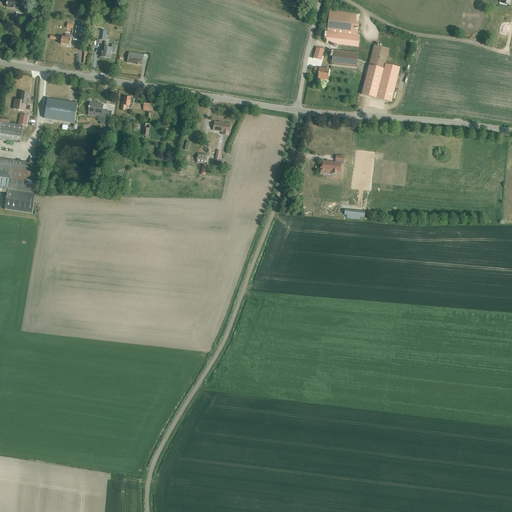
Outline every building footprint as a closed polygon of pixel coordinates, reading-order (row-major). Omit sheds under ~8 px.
[(7,0),(7,7),(22,10),(24,0),(7,0)] [(356,14),(329,11),(327,33),(357,36),(359,24),(355,23),(356,14)] [(508,30),(511,14),(508,14),(506,24),(505,26),(501,25),(500,29),(501,30),(501,33),(506,34),(507,31),(508,30)] [(99,40),(106,41),(107,31),(100,30),(99,40)] [(327,33),(326,43),(358,47),(359,37),(357,36),(327,33)] [(70,46),(72,36),(66,35),(65,38),(62,37),(61,44),(70,46)] [(102,52),(101,57),(110,58),(111,53),(115,54),(116,46),(112,45),(112,49),(105,48),(104,53),(102,52)] [(374,45),(361,95),(391,102),(400,68),(385,64),(389,49),(374,45)] [(316,48),(313,58),(321,60),(324,50),(316,48)] [(356,68),(358,53),(333,50),(331,65),(356,68)] [(127,63),(142,65),(144,56),(129,53),(127,63)] [(318,79),(328,80),(329,69),(314,68),(314,73),(318,74),(318,79)] [(21,101),(15,100),(13,109),(25,111),(23,111),(23,109),(25,110),(28,94),(22,93),(21,101)] [(122,102),(121,110),(125,111),(126,106),(130,106),(131,98),(130,98),(130,97),(128,97),(127,97),(124,97),(124,102),(122,102)] [(48,99),(44,119),(74,124),(78,104),(48,99)] [(96,116),(104,118),(105,112),(102,111),(103,105),(90,103),(89,107),(89,108),(88,115),(96,117),(96,116)] [(27,126),(29,116),(20,114),(18,124),(27,126)] [(0,122),(0,138),(21,141),(23,126),(0,122)] [(229,133),(230,125),(215,122),(213,130),(223,132),(222,135),(228,136),(229,133)] [(327,139),(326,147),(345,149),(345,150),(346,141),(327,139)] [(198,154),(196,163),(206,164),(208,156),(198,154)] [(321,165),(321,170),(321,171),(321,173),(330,174),(339,174),(339,173),(340,164),(341,161),(343,161),(344,157),(336,156),(335,161),(336,161),(336,163),(323,162),(323,166),(321,165)] [(36,191),(40,159),(30,158),(29,164),(0,159),(0,188),(8,190),(5,210),(32,214),(36,191)]
